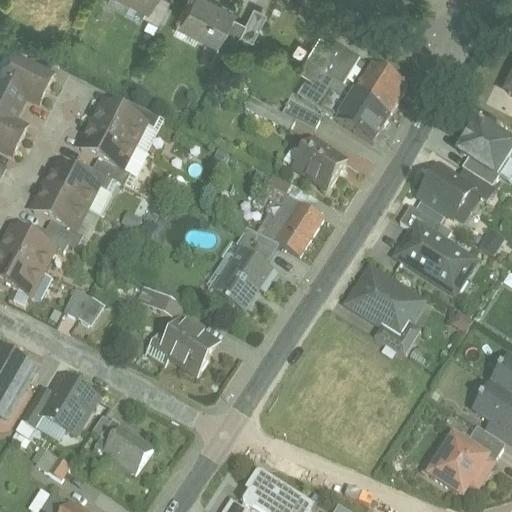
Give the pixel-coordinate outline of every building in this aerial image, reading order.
[(170,0),(169,0),(151,0),(149,5),(148,4),(143,15),(159,23),(170,0)] [(235,7),(220,0),(189,0),(180,17),(219,37),(235,7)] [(226,29),(253,40),(265,12),(252,6),(245,24),(231,18),(226,29)] [(362,61),(321,35),(299,69),(316,80),(320,82),(324,76),(344,88),(362,61)] [(232,51),(220,45),(210,64),(222,71),(232,51)] [(55,81),(17,62),(4,88),(28,101),(41,108),(55,81)] [(409,91),(376,70),(359,97),(392,118),(409,91)] [(344,88),(324,76),(320,82),(316,80),(303,102),(341,125),(374,146),(392,118),(359,97),(344,88)] [(28,101),(4,88),(0,86),(0,102),(22,114),(28,101)] [(284,116),(251,99),(246,110),(291,133),(296,123),(284,116)] [(22,114),(0,102),(0,118),(15,126),(22,114)] [(324,120),(291,103),(284,116),(296,123),(317,133),(324,120)] [(162,122),(130,105),(124,116),(147,128),(147,129),(156,133),(162,122)] [(124,116),(107,107),(99,122),(97,121),(93,129),(135,151),(147,129),(147,128),(124,116)] [(15,126),(0,118),(0,152),(14,159),(28,133),(15,126)] [(511,156),(511,145),(480,124),(460,155),(470,161),(498,179),(498,178),(511,156)] [(135,151),(93,129),(89,137),(90,138),(82,154),(100,163),(123,175),(123,174),(135,151)] [(347,167),(315,145),(306,158),(307,159),(299,172),(295,171),(295,172),(328,195),(347,167)] [(498,179),(470,161),(464,171),(468,174),(494,191),(501,180),(498,178),(498,179)] [(123,175),(100,163),(95,173),(94,173),(114,184),(126,190),(132,178),(123,174),(123,175)] [(114,184),(94,173),(95,173),(82,167),(77,178),(100,190),(99,191),(108,195),(114,184)] [(77,178),(59,169),(51,184),(50,183),(45,191),(88,213),(99,191),(100,190),(77,178)] [(460,186),(440,173),(422,201),(456,223),(473,195),(474,195),(460,186)] [(494,191),(468,174),(460,186),(474,195),(473,195),(488,205),(496,192),(494,191)] [(88,213),(45,191),(41,200),(43,200),(35,216),(53,225),(76,237),(76,236),(88,213)] [(326,222),(301,208),(277,246),(281,248),(301,260),(326,222)] [(412,210),(401,227),(415,235),(419,229),(436,239),(442,229),(412,210)] [(76,237),(53,225),(47,235),(47,236),(70,247),(70,248),(79,252),(85,240),(76,236),(76,237)] [(436,239),(419,229),(415,235),(398,261),(456,298),(475,269),(473,263),(436,239)] [(70,247),(47,236),(47,235),(38,230),(38,231),(33,242),(56,254),(55,255),(64,259),(70,248),(70,247)] [(277,247),(249,232),(238,249),(247,254),(246,256),(266,269),(269,264),(270,264),(281,248),(277,246),(277,247)] [(33,242),(15,233),(7,248),(5,247),(1,255),(44,277),(55,255),(56,254),(33,242)] [(44,277),(1,255),(0,257),(0,284),(32,300),(44,277)] [(245,255),(236,269),(228,264),(218,278),(226,283),(217,297),(230,305),(229,307),(231,309),(232,307),(245,315),(260,293),(265,296),(277,276),(273,273),(246,256),(245,255)] [(420,304),(372,273),(349,308),(383,330),(402,341),(412,325),(408,323),(420,304)] [(185,311),(150,293),(143,305),(179,323),(185,311)] [(94,303),(77,294),(66,317),(80,324),(94,303)] [(219,348),(183,325),(162,358),(170,363),(171,362),(199,380),(219,348)] [(402,341),(383,330),(376,341),(406,361),(414,348),(402,341)] [(38,374),(0,352),(0,421),(8,426),(38,374)] [(511,363),(505,372),(503,371),(501,375),(502,376),(494,389),(511,400),(511,363)] [(98,404),(66,384),(60,394),(56,401),(44,420),(45,421),(77,440),(98,404)] [(511,400),(494,389),(485,401),(484,400),(481,405),(483,405),(477,415),(494,427),(511,438),(511,400)] [(56,401),(43,394),(24,424),(37,433),(45,421),(44,420),(56,401)] [(155,454),(124,432),(124,433),(115,427),(104,443),(112,449),(106,457),(137,479),(155,454)] [(511,438),(494,427),(488,437),(507,450),(511,452),(511,438)] [(488,437),(478,431),(471,442),(465,438),(460,444),(495,467),(507,450),(488,437)] [(460,444),(451,438),(441,454),(446,458),(431,480),(465,502),(471,492),(477,496),(495,467),(460,444)] [(72,472),(50,456),(40,471),(63,486),(72,472)] [(244,511),(233,504),(227,511),(315,511),(264,479),(262,479),(260,479),(259,480),(258,481),(248,496),(251,498),(245,507),(246,507),(244,511)]
